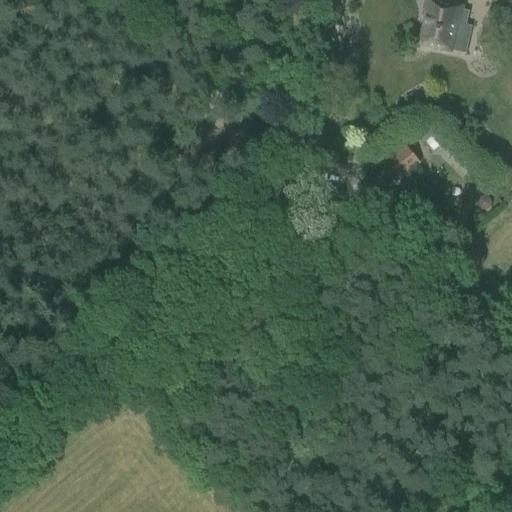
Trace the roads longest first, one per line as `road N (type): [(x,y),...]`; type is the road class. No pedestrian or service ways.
road 1 (track): [(292,169),(251,219),(0,432)]
road 2 (track): [(511,298),(292,169)]
road 3 (unclassified): [(292,169),(326,0)]
